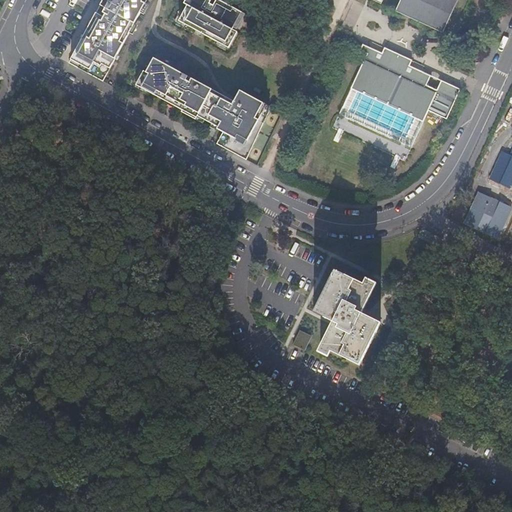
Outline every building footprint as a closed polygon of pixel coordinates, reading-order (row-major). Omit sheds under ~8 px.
[(107,0),(92,28),(89,29),(78,48),(71,59),(103,78),(145,0),(107,0)] [(180,0),(173,14),(230,45),(249,8),(235,0),(180,0)] [(401,0),(399,5),(445,27),(457,0),(401,0)] [(364,51),(370,54),(365,67),(343,115),(414,147),(431,111),(450,120),(464,90),(445,81),(441,90),(430,86),(434,76),(413,66),(415,61),(404,56),(388,48),(385,54),(366,45),(364,51)] [(217,79),(154,47),(138,79),(217,124),(249,136),(262,112),(258,109),(265,93),(235,83),(232,94),(214,85),(217,79)] [(511,157),(511,158),(504,154),(491,181),(511,190),(511,157)] [(466,226),(497,240),(511,209),(480,195),(466,226)] [(356,260),(325,245),(320,257),(305,287),(313,291),(326,298),(317,317),(310,331),(320,338),(321,334),(349,342),(373,300),(354,289),(369,262),(357,256),(356,260)]
